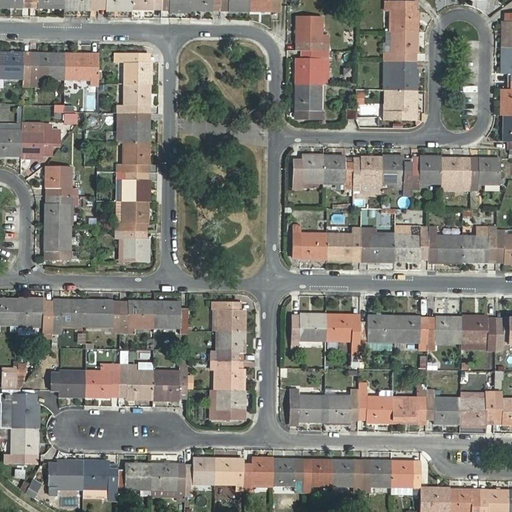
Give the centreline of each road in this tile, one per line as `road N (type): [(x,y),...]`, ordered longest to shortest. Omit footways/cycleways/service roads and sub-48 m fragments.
road 1 (residential): [(432,137),(469,135),(485,113),(485,32),(455,13),(436,34),(433,117)]
road 2 (residential): [(171,31),(168,281)]
road 3 (residential): [(271,279),(511,283)]
road 4 (residential): [(182,439),(62,435),(62,422),(73,418),(166,420)]
road 5 (residential): [(171,31),(268,36),(276,48),(275,133)]
road 6 (residential): [(0,29),(171,31)]
road 7 (residential): [(267,440),(435,442)]
road 8 (residential): [(271,279),(267,440)]
road 9 (residential): [(275,133),(432,137)]
road 10 (residential): [(275,133),(271,279)]
road 11 (residential): [(26,277),(168,281)]
